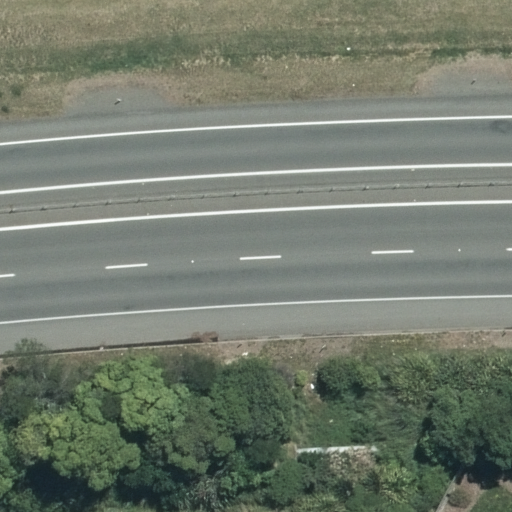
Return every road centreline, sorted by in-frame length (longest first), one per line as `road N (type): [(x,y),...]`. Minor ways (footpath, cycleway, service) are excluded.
road 1 (trunk): [(511,245),(239,251),(0,273)]
road 2 (trunk): [(0,162),(511,135)]
